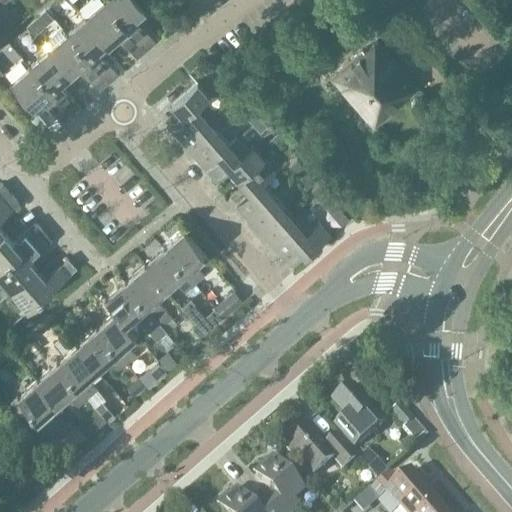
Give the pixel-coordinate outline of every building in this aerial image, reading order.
[(103,0),(102,0),(85,16),(108,43),(117,35),(137,57),(147,49),(103,0)] [(137,0),(103,0),(147,49),(156,41),(136,17),(145,9),(137,0)] [(339,0),(332,7),(345,22),(364,6),(358,0),(339,0)] [(85,16),(66,32),(110,82),(119,73),(99,50),(108,43),(85,16)] [(36,17),(27,25),(35,34),(44,26),(36,17)] [(46,42),(46,47),(48,49),(71,75),(80,67),(100,90),(110,82),(66,32),(64,30),(60,30),(46,42)] [(329,78),(351,103),(396,63),(376,42),(363,53),(361,50),(329,78)] [(48,49),(29,65),(73,114),(82,106),(62,83),(71,75),(48,49)] [(396,63),(351,103),(372,127),(417,88),(396,63)] [(73,114),(29,65),(10,82),(33,108),(43,100),(63,123),(73,114)] [(172,105),(183,117),(194,130),(208,119),(214,113),(203,101),(210,96),(197,82),(172,105)] [(223,90),(231,98),(238,92),(231,83),(223,90)] [(238,92),(231,98),(238,107),(246,100),(238,92)] [(245,115),(253,124),(261,117),(253,108),(245,115)] [(170,129),(193,154),(219,131),(208,119),(194,130),(183,117),(170,129)] [(261,117),(253,124),(260,132),(268,125),(261,117)] [(215,180),(228,169),(216,156),(230,144),(219,131),(193,154),(215,180)] [(279,131),(268,141),(275,149),(286,139),(279,131)] [(230,144),(216,156),(228,169),(238,181),(264,158),(253,145),(247,151),(236,138),(230,144)] [(238,181),(249,193),(260,206),(274,194),(263,182),(276,172),(264,158),(238,181)] [(289,166),(297,174),(304,167),(297,159),(289,166)] [(304,167),(297,174),(304,183),(312,176),(304,167)] [(0,202),(11,193),(3,184),(0,186),(0,202)] [(312,191),(319,199),(327,193),(319,184),(312,191)] [(0,202),(0,235),(5,231),(0,225),(0,219),(19,203),(11,193),(0,202)] [(236,204),(259,230),(285,207),(274,194),(260,206),(249,193),(236,204)] [(327,193),(319,199),(327,208),(334,202),(327,193)] [(281,256),(294,245),(282,232),(296,220),(285,207),(259,230),(281,256)] [(282,232),(294,245),(305,257),(331,234),(319,221),(307,232),(296,220),(282,232)] [(0,235),(0,268),(44,231),(35,221),(13,240),(5,231),(0,235)] [(184,230),(164,247),(195,283),(205,274),(199,267),(209,258),(205,253),(184,230)] [(0,268),(0,279),(11,293),(38,269),(30,260),(52,240),(44,231),(0,268)] [(164,247),(144,264),(165,288),(174,280),(185,292),(195,283),(164,247)] [(38,269),(11,293),(28,311),(76,269),(68,259),(46,278),(38,269)] [(144,264),(124,281),(156,317),(166,308),(155,296),(165,288),(144,264)] [(124,281),(104,299),(115,311),(116,310),(130,326),(139,319),(146,326),(157,339),(167,330),(156,317),(124,281)] [(234,290),(215,306),(224,317),(243,300),(234,290)] [(212,303),(205,310),(216,323),(224,317),(215,306),(212,303)] [(166,308),(156,317),(163,325),(173,317),(166,308)] [(115,311),(96,327),(127,363),(137,354),(126,342),(136,333),(130,326),(116,310),(115,311)] [(205,316),(196,324),(204,334),(214,326),(205,316)] [(96,327),(76,344),(96,368),(106,359),(117,372),(127,363),(96,327)] [(76,344),(56,362),(87,397),(97,388),(87,376),(96,368),(76,344)] [(168,350),(158,359),(168,371),(178,362),(168,350)] [(56,362),(37,378),(57,402),(66,393),(77,406),(87,397),(56,362)] [(153,370),(141,380),(145,385),(148,388),(148,387),(159,378),(153,370)] [(138,377),(127,387),(134,395),(145,385),(141,380),(138,377)] [(57,402),(37,378),(17,396),(48,432),(58,422),(47,410),(57,402)] [(97,388),(87,397),(97,409),(106,419),(107,419),(113,413),(103,402),(106,399),(97,388)] [(344,419),(333,429),(353,452),(386,424),(381,419),(367,402),(364,405),(350,390),(332,406),(344,419)] [(401,406),(389,416),(416,446),(427,437),(401,406)] [(85,419),(78,426),(87,436),(94,429),(96,428),(87,417),(85,419)] [(356,459),(354,460),(337,441),(338,439),(338,438),(324,450),(307,430),(309,428),(308,427),(283,449),(283,450),(286,448),(310,477),(308,479),(309,480),(332,459),(342,471),(340,472),(341,473),(356,460),(356,459)] [(58,435),(48,444),(60,459),(71,449),(58,435)] [(360,450),(355,455),(378,482),(388,474),(367,450),(363,453),(360,450)] [(274,498),(265,506),(270,511),(296,511),(298,510),(293,504),(303,495),(274,461),(256,477),(274,498)] [(389,475),(371,491),(379,500),(385,496),(399,511),(424,490),(410,474),(398,484),(389,475)] [(399,511),(398,511),(429,511),(438,505),(424,490),(399,511)] [(270,511),(265,506),(258,511),(254,511),(237,493),(219,508),(222,511),(270,511)]
